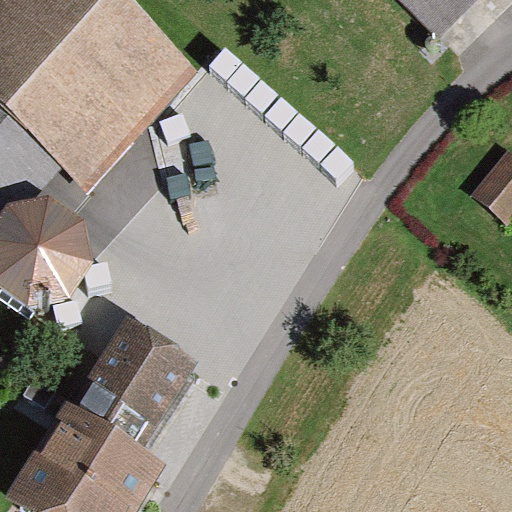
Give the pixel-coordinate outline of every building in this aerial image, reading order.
[(0,0),(0,204),(54,150),(74,171),(170,59),(103,0),(0,0)] [(397,0),(424,28),(454,0),(397,0)] [(511,197),(511,150),(500,142),(470,181),(505,207),(511,197)] [(0,302),(17,310),(33,310),(50,303),(61,293),(68,280),(70,265),(64,244),(54,232),(38,223),(23,221),(10,224),(0,230),(0,302)] [(110,311),(0,501),(0,505),(12,511),(119,511),(148,462),(130,452),(186,355),(110,311)]
